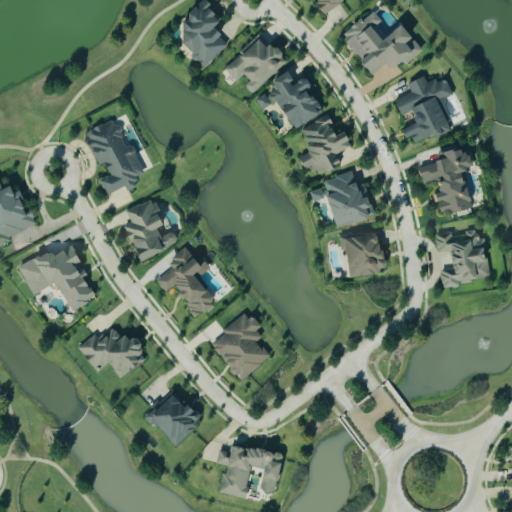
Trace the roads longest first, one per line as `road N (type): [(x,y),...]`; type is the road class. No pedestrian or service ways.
road 1 (residential): [(354,361),(414,310),(401,197),(358,100),(295,26),(258,0)]
road 2 (residential): [(57,174),(121,279),(247,422),(277,419),(354,361)]
road 3 (tertiary): [(476,483),(465,453),(436,440),(421,443),(396,465),(395,496),(406,511)]
